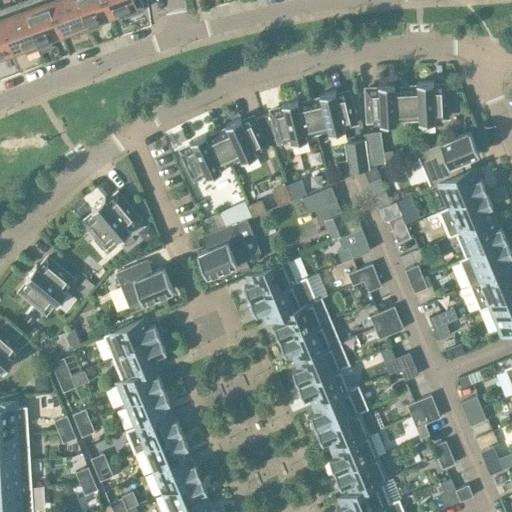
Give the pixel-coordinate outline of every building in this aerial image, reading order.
[(21,0),(0,7),(0,17),(1,17),(13,50),(23,47),(25,52),(39,47),(22,0),(21,0)] [(50,0),(22,0),(39,47),(52,42),(50,37),(62,32),(50,0)] [(77,0),(50,0),(62,32),(73,28),(75,34),(88,29),(77,0)] [(105,0),(77,0),(88,29),(101,24),(99,19),(111,14),(105,0)] [(105,0),(111,14),(122,10),(124,16),(144,9),(140,0),(105,0)] [(0,17),(0,55),(1,55),(2,57),(11,54),(10,51),(13,50),(1,17),(0,17)] [(406,86),(407,118),(418,118),(418,121),(435,121),(435,117),(447,116),(445,84),(433,85),(433,81),(416,82),(416,86),(406,86)] [(407,118),(406,86),(395,87),(394,83),(378,84),(378,87),(366,88),(367,120),(379,120),(380,123),(397,122),(396,119),(407,118)] [(309,100),(317,132),(327,129),(328,132),(345,128),(344,125),(356,122),(348,91),(336,94),(335,90),(319,94),(320,97),(309,100)] [(317,132),(309,100),(299,103),(298,99),(281,103),(282,107),(270,110),(271,112),(277,137),(278,141),(290,138),(291,142),(307,138),(306,134),(317,132)] [(271,112),(263,115),(271,139),(277,137),(271,112)] [(263,115),(254,118),(255,121),(265,141),(271,139),(263,115)] [(217,132),(230,161),(240,157),(241,160),(257,153),(255,150),(266,145),(265,141),(255,121),(254,118),(253,116),(242,121),(240,117),(225,124),(226,128),(217,132)] [(431,186),(438,184),(438,183),(464,171),(460,160),(479,152),(469,129),(417,151),(431,186)] [(230,161),(217,132),(207,137),(205,133),(190,140),(191,144),(180,149),(194,178),(205,173),(206,176),(222,169),(220,166),(230,161)] [(363,169),(368,181),(380,176),(376,164),(363,169)] [(438,184),(448,206),(448,207),(486,191),(480,176),(478,177),(474,167),(464,171),(438,183),(438,184)] [(308,211),(337,199),(331,185),(302,197),(308,211)] [(93,211),(83,220),(105,246),(115,237),(117,240),(131,229),(129,226),(139,217),(117,191),(107,200),(104,197),(91,209),(93,211)] [(449,236),(458,232),(458,231),(494,216),(490,207),(492,206),(486,191),(448,207),(448,206),(438,210),(449,236)] [(396,200),(379,207),(384,220),(388,218),(401,213),(396,200)] [(220,212),(202,219),(208,233),(226,225),(220,212)] [(388,218),(393,231),(406,225),(401,213),(388,218)] [(346,220),(350,231),(361,226),(356,215),(346,220)] [(458,231),(458,232),(468,255),(507,240),(500,225),(498,226),(494,216),(458,231)] [(219,243),(197,252),(206,275),(250,257),(235,222),(214,231),(219,243)] [(406,225),(393,231),(397,241),(410,236),(406,225)] [(362,227),(338,236),(343,247),(353,243),(366,238),(362,227)] [(459,261),(469,284),(511,266),(511,259),(510,255),(511,254),(511,252),(507,240),(468,255),(468,257),(459,261)] [(28,279),(19,290),(45,312),(54,301),(57,304),(68,290),(65,288),(74,277),(48,256),(40,266),(37,264),(25,277),(28,279)] [(244,285),(250,300),(297,280),(297,279),(288,257),(246,274),(250,283),(244,285)] [(352,284),(364,279),(363,279),(377,274),(372,262),(347,272),(352,284)] [(137,263),(116,272),(130,306),(173,288),(164,266),(142,275),(137,263)] [(405,269),(409,279),(422,274),(417,263),(405,269)] [(479,309),(489,306),(488,305),(511,294),(511,266),(469,284),(479,309)] [(381,285),(377,274),(363,279),(364,279),(368,290),(381,285)] [(422,274),(409,279),(414,291),(427,286),(422,274)] [(316,298),(306,275),(297,279),(297,280),(250,300),(256,314),(262,312),(265,320),(273,317),(272,317),(316,298)] [(511,294),(488,305),(489,306),(501,335),(511,330),(511,294)] [(279,340),(331,318),(321,295),(316,298),(272,317),(273,317),(276,324),(273,325),(279,340)] [(370,315),(374,326),(399,316),(394,305),(370,315)] [(433,327),(446,322),(458,318),(453,306),(429,316),(433,327)] [(112,357),(160,337),(154,322),(148,325),(145,316),(103,334),(112,357)] [(399,316),(374,326),(379,337),(403,327),(399,316)] [(340,341),(331,318),(279,340),(285,354),(288,353),(291,361),(340,341)] [(15,340),(21,332),(6,319),(0,326),(0,368),(3,371),(14,357),(11,355),(20,345),(15,340)] [(451,333),(446,322),(433,327),(438,338),(451,333)] [(59,337),(56,339),(60,351),(80,343),(74,327),(58,333),(59,337)] [(160,337),(112,357),(121,378),(116,381),(164,362),(160,354),(166,352),(160,337)] [(340,341),(291,361),(294,369),(292,369),(298,384),(340,367),(350,364),(340,341)] [(460,343),(447,349),(450,358),(464,352),(460,343)] [(400,367),(413,362),(409,351),(384,361),(389,372),(400,367)] [(58,379),(71,374),(64,356),(51,362),(58,379)] [(511,363),(503,367),(511,387),(511,356),(510,358),(511,361),(511,363)] [(116,381),(125,404),(164,388),(158,373),(156,374),(153,367),(164,362),(116,381)] [(418,373),(413,362),(400,367),(405,379),(418,373)] [(349,388),(340,367),(298,384),(304,399),(306,398),(309,405),(349,389),(349,388)] [(76,385),(71,374),(58,379),(63,391),(76,385)] [(349,389),(309,405),(312,413),(310,414),(316,428),(358,411),(359,412),(368,408),(358,384),(349,388),(349,389)] [(125,404),(134,425),(134,426),(171,411),(168,403),(170,402),(164,388),(125,404)] [(406,404),(411,415),(435,405),(431,394),(406,404)] [(464,400),(468,411),(481,406),(476,395),(464,400)] [(0,433),(28,432),(26,405),(16,405),(16,399),(0,399),(0,433)] [(435,405),(411,415),(416,426),(440,416),(435,405)] [(481,406),(468,411),(473,423),(486,417),(481,406)] [(77,424),(90,418),(85,407),(73,413),(77,424)] [(134,426),(134,425),(125,429),(135,453),(144,449),(144,448),(182,432),(176,417),(174,418),(171,411),(134,426)] [(368,433),(359,412),(358,411),(316,428),(322,443),(325,442),(328,450),(368,433)] [(58,430),(71,425),(66,414),(54,419),(58,430)] [(95,430),(90,418),(77,424),(82,435),(95,430)] [(76,436),(71,425),(58,430),(63,442),(76,436)] [(0,460),(30,458),(28,432),(0,433),(0,460)] [(144,449),(153,470),(189,455),(186,448),(188,447),(182,432),(144,448),(144,449)] [(377,455),(368,433),(328,450),(331,457),(329,458),(335,473),(377,455)] [(433,445),(437,456),(450,451),(445,439),(433,445)] [(480,450),(485,462),(498,456),(493,445),(480,450)] [(450,451),(437,456),(442,467),(455,462),(450,451)] [(95,468),(108,463),(103,452),(91,457),(95,468)] [(153,470),(162,492),(201,476),(195,462),(192,463),(189,455),(153,470)] [(377,455),(335,473),(341,487),(343,486),(346,493),(346,494),(381,480),(381,481),(386,478),(377,455)] [(498,456),(485,462),(489,473),(502,468),(498,456)] [(0,486),(31,485),(30,458),(0,460),(0,486)] [(113,474),(108,463),(95,468),(100,480),(113,474)] [(80,482),(93,477),(88,465),(76,471),(80,482)] [(162,492),(170,511),(177,511),(208,500),(205,492),(207,491),(201,476),(162,492)] [(97,488),(93,477),(80,482),(85,493),(97,488)] [(389,501),(381,481),(381,480),(346,494),(346,493),(339,496),(342,505),(336,507),(338,511),(366,511),(390,502),(389,501)] [(455,489),(460,500),(473,495),(468,483),(455,489)] [(31,511),(33,511),(31,485),(0,486),(0,511),(31,511)] [(109,501),(113,511),(114,511),(127,507),(122,496),(109,501)] [(390,502),(366,511),(404,511),(399,498),(389,501),(390,502)] [(177,511),(215,511),(213,506),(211,507),(208,500),(177,511)]
